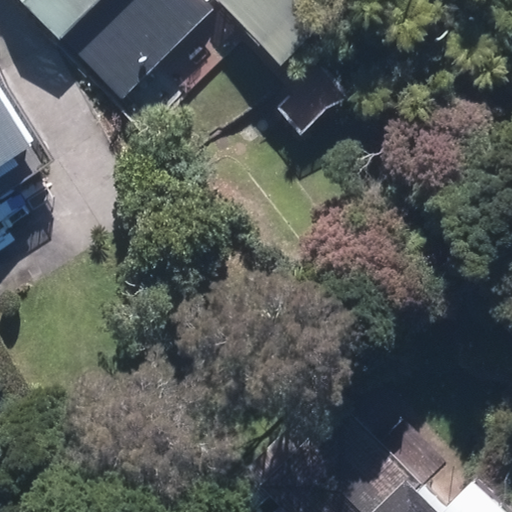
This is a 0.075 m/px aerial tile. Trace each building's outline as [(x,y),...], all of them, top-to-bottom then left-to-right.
[(27,0),(118,91),(208,0),(207,0),(27,0)] [(321,0),(225,0),(232,7),(282,55),(329,7),(321,0)] [(347,97),(320,65),(274,104),(301,136),(347,97)] [(0,168),(44,140),(0,72),(0,168)] [(442,511),(336,408),(261,479),(293,511),(442,511)]
